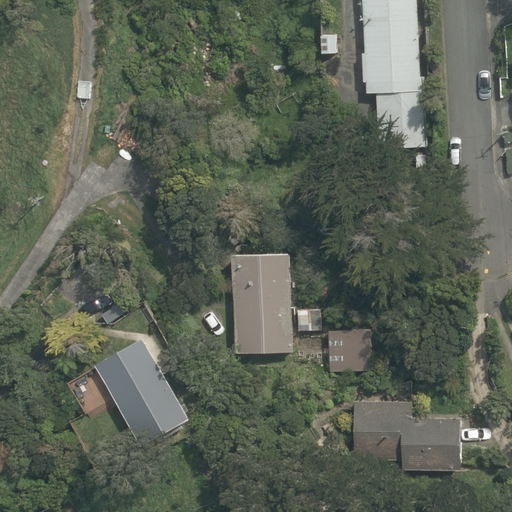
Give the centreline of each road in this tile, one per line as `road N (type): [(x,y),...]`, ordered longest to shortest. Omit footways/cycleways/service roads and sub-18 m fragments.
road 1 (unknown): [(497,241),(476,332),(474,384),(499,503)]
road 2 (residential): [(462,0),(477,191),(497,241)]
